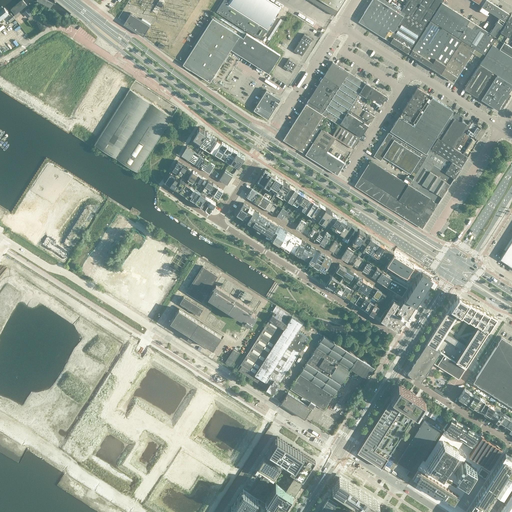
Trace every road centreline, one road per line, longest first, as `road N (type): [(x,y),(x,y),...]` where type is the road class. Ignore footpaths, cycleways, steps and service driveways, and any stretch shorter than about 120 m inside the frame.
road 1 (secondary): [(268,138),(76,0)]
road 2 (secondary): [(260,151),(451,273)]
road 3 (unknown): [(89,284),(120,227),(141,224),(153,234),(119,288),(118,306)]
road 4 (unclassified): [(282,411),(138,319)]
road 5 (secondary): [(457,257),(339,183)]
road 6 (unclassified): [(339,183),(411,70)]
road 7 (residential): [(235,193),(338,259)]
road 8 (residential): [(218,222),(320,286)]
